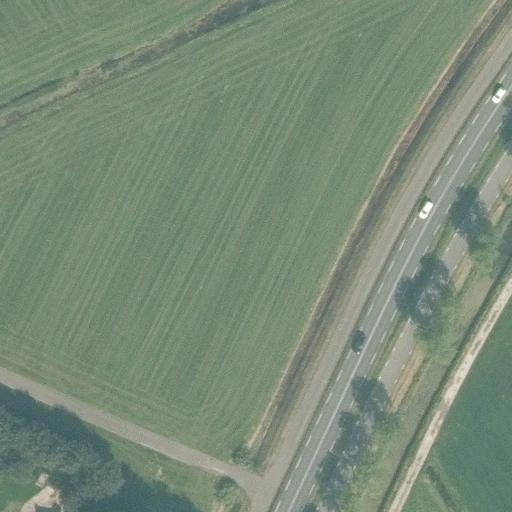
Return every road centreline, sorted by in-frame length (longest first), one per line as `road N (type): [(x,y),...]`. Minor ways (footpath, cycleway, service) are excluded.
road 1 (unclassified): [(259,511),(406,202),(511,40)]
road 2 (primary): [(288,511),(410,252),(511,86)]
road 3 (unclassified): [(324,511),(436,284),(511,158)]
